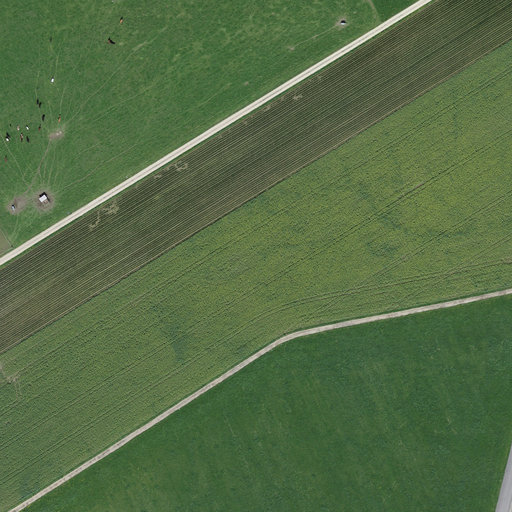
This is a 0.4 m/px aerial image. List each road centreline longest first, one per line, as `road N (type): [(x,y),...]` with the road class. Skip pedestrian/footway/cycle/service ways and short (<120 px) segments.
road 1 (track): [(10,511),(288,336),(511,290)]
road 2 (track): [(0,260),(423,0)]
